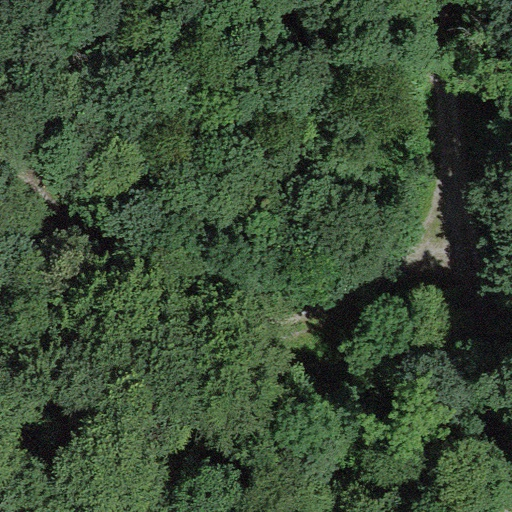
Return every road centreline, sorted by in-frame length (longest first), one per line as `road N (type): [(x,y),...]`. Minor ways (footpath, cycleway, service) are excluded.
road 1 (track): [(442,232),(355,287),(268,327),(165,312),(0,164)]
road 2 (track): [(502,511),(442,232),(446,0)]
